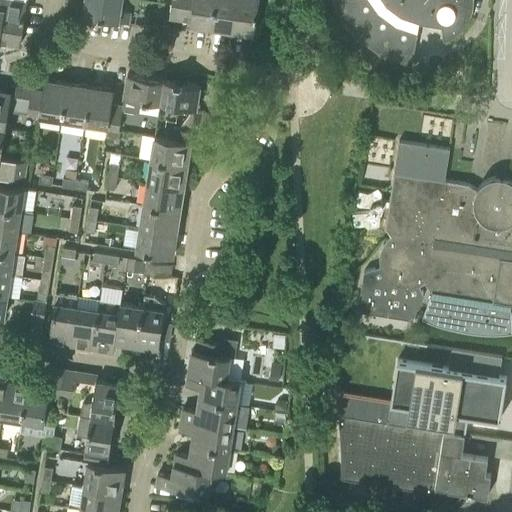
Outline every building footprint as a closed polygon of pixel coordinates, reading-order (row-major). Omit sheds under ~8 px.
[(6,0),(0,39),(0,41),(20,45),(27,2),(13,0),(6,0)] [(129,23),(131,12),(122,11),(123,0),(84,0),(82,16),(129,23)] [(172,0),(170,17),(190,20),(193,0),(172,0)] [(190,24),(211,27),(215,0),(193,0),(190,20),(190,24)] [(215,0),(211,27),(232,31),(237,0),(215,0)] [(237,0),(232,31),(254,34),(259,0),(237,0)] [(337,0),(339,7),(336,8),(337,10),(340,8),(357,32),(354,35),(356,36),(359,34),(382,51),(380,55),(382,55),(384,52),(411,62),(411,65),(412,66),(420,22),(442,26),(444,38),(445,39),(450,37),(454,35),(462,29),(464,27),(465,25),(467,23),(468,20),(470,16),(472,12),(473,7),(473,4),(474,2),(473,0),(337,0)] [(165,79),(128,73),(123,105),(124,105),(123,110),(135,111),(139,108),(140,100),(161,103),(165,79)] [(39,117),(62,121),(68,82),(45,79),(43,90),(39,117)] [(171,138),(191,142),(197,143),(202,109),(196,108),(200,85),(165,79),(161,103),(190,108),(190,113),(179,127),(173,127),(171,138)] [(62,121),(84,124),(90,86),(68,82),(62,121)] [(0,126),(6,128),(11,94),(30,96),(27,115),(39,117),(43,90),(12,85),(11,92),(0,90),(0,126)] [(84,124),(108,128),(112,104),(114,89),(90,86),(84,124)] [(123,110),(124,105),(123,105),(112,104),(108,128),(120,130),(123,110)] [(0,176),(14,178),(16,166),(0,164),(6,128),(0,126),(0,176)] [(108,128),(107,137),(119,139),(120,130),(108,128)] [(150,159),(187,165),(191,142),(171,138),(154,135),(150,159)] [(147,182),(184,188),(187,165),(150,159),(147,182)] [(109,175),(117,177),(119,164),(111,163),(109,175)] [(511,303),(511,180),(509,179),(507,178),(505,177),(502,177),(498,177),(496,177),(493,177),(490,178),(488,179),(486,180),(483,182),(482,184),(480,185),(395,172),(387,219),(386,228),(392,235),(389,238),(386,241),(385,242),(383,246),(382,247),(381,249),(381,251),(380,253),(380,255),(380,257),(380,259),(380,261),(380,263),(381,265),(382,268),(383,271),(384,273),(386,275),(387,278),(389,280),(391,281),(394,283),(396,284),(399,285),(402,286),(404,287),(407,287),(410,287),(413,287),(415,286),(418,285),(421,284),(423,283),(426,281),(430,290),(434,290),(423,317),(461,329),(474,331),(511,331),(511,317),(511,304),(511,303)] [(40,182),(52,184),(53,175),(41,174),(40,182)] [(107,188),(115,189),(117,177),(109,175),(107,188)] [(62,185),(75,187),(76,179),(64,177),(62,185)] [(75,187),(88,190),(89,181),(76,179),(75,187)] [(143,205),(180,210),(184,188),(147,182),(143,205)] [(0,205),(22,209),(26,188),(0,183),(0,205)] [(0,227),(19,231),(22,209),(0,205),(0,227)] [(72,218),(80,219),(82,207),(74,205),(72,218)] [(139,228),(177,234),(180,210),(143,205),(139,228)] [(88,219),(97,220),(99,208),(90,207),(88,219)] [(70,230),(78,232),(80,219),(72,218),(70,230)] [(86,231),(95,233),(97,220),(88,219),(86,231)] [(0,250),(16,253),(19,231),(0,227),(0,250)] [(136,250),(173,256),(177,234),(139,228),(136,250)] [(45,258),(53,259),(55,247),(47,245),(45,258)] [(62,255),(75,257),(76,249),(64,247),(62,255)] [(0,272),(12,274),(16,253),(0,250),(0,272)] [(93,260),(105,262),(107,254),(95,252),(93,260)] [(110,271),(117,273),(120,256),(107,254),(105,262),(111,263),(110,271)] [(126,269),(134,271),(136,259),(128,257),(126,269)] [(43,270),(51,272),(53,259),(45,258),(43,270)] [(144,271),(170,276),(172,264),(146,260),(144,271)] [(0,293),(9,295),(12,274),(0,272),(0,293)] [(40,292),(48,294),(50,281),(42,280),(40,292)] [(0,317),(5,318),(9,295),(0,293),(0,317)] [(72,344),(93,347),(100,300),(78,296),(77,306),(72,344)] [(31,325),(43,327),(47,301),(35,299),(31,325)] [(115,350),(116,341),(121,303),(100,300),(93,347),(115,350)] [(49,340),(72,344),(77,306),(55,303),(49,340)] [(116,341),(138,344),(144,307),(121,303),(116,341)] [(144,307),(138,344),(159,348),(165,310),(144,307)] [(189,374),(228,379),(231,356),(222,354),(224,343),(198,339),(196,350),(192,350),(189,374)] [(389,421),(465,434),(468,414),(500,419),(507,377),(398,360),(389,421)] [(49,394),(60,396),(64,370),(52,368),(50,386),(28,382),(22,422),(44,425),(49,394)] [(76,371),(64,370),(60,396),(72,398),(76,371)] [(199,399),(238,405),(242,381),(228,379),(189,374),(187,384),(201,387),(199,399)] [(0,418),(22,422),(28,382),(6,379),(0,418)] [(120,384),(96,381),(96,383),(93,401),(82,404),(80,416),(115,421),(120,384)] [(181,420),(234,428),(238,405),(199,399),(198,409),(183,407),(181,420)] [(465,434),(389,421),(340,414),(342,477),(436,492),(437,486),(449,488),(448,490),(488,496),(491,474),(486,473),(488,457),(462,453),(465,434)] [(85,453),(109,457),(115,421),(80,416),(77,436),(87,437),(85,453)] [(192,443),(231,449),(234,428),(181,420),(180,430),(194,432),(192,443)] [(52,447),(61,449),(63,437),(54,435),(52,447)] [(174,464),(213,470),(227,473),(231,449),(192,443),(190,455),(176,452),(174,464)] [(0,455),(7,457),(8,449),(0,447),(0,455)] [(85,486),(121,492),(125,468),(89,462),(85,486)] [(157,485),(210,493),(213,470),(174,464),(173,475),(159,473),(157,485)] [(43,479),(51,480),(53,467),(45,466),(43,479)] [(26,481),(34,482),(36,470),(27,468),(26,481)] [(41,491),(49,493),(51,480),(43,479),(41,491)] [(68,507),(96,511),(118,511),(121,492),(85,486),(72,484),(68,507)] [(20,511),(21,511),(29,511),(31,501),(22,499),(20,511)]
